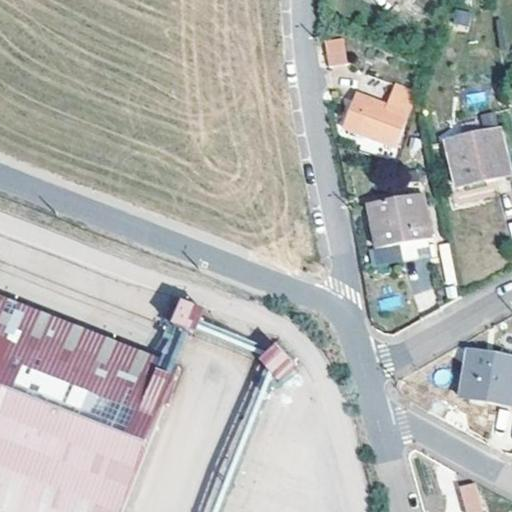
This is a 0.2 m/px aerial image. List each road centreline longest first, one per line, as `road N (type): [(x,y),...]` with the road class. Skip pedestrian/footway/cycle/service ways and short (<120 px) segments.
road 1 (unclassified): [(349,333),(278,294),(0,180)]
road 2 (unclassified): [(302,0),(301,44),(349,333)]
road 3 (residential): [(511,297),(387,360),(360,364)]
road 4 (unclassified): [(381,429),(405,424),(511,482)]
